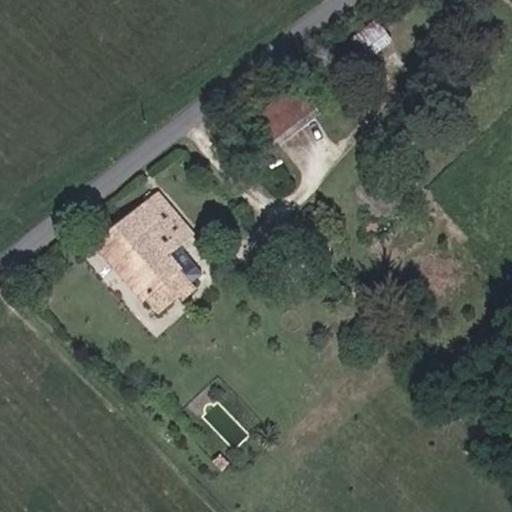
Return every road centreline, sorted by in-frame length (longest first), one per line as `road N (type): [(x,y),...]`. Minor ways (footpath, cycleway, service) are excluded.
road 1 (unclassified): [(343,0),(0,270)]
road 2 (track): [(219,511),(0,293)]
